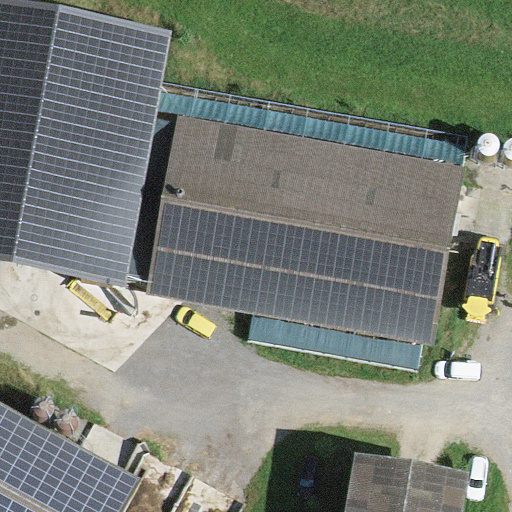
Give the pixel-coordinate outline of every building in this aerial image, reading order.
[(106,149),(111,78),(76,75),(71,147),(106,149)] [(113,148),(161,149),(164,80),(115,79),(113,148)] [(467,175),(179,123),(147,300),(434,352),(467,175)] [(126,511),(141,485),(0,407),(0,511),(126,511)] [(467,511),(471,495),(356,476),(350,511),(467,511)]
